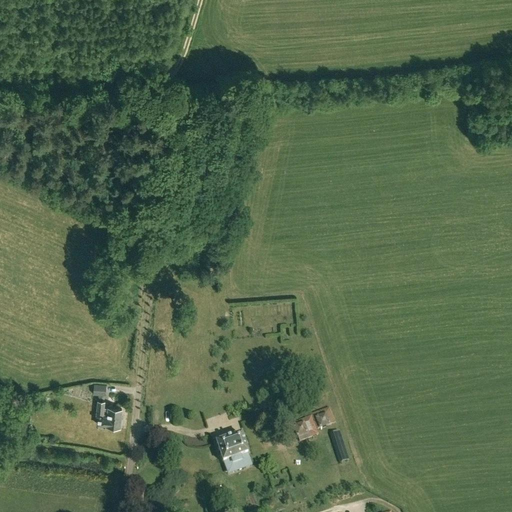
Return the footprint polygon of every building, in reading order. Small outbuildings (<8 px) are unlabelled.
[(105,395),(106,390),(106,385),(94,383),(93,394),(105,395)] [(98,416),(98,424),(107,424),(107,426),(121,427),(123,409),(108,408),(108,413),(105,412),(105,402),(98,401),(97,416),(98,416)] [(331,406),(310,413),(291,421),(299,442),(319,434),(317,429),(337,422),(331,406)] [(339,431),(331,434),(340,463),(349,460),(339,431)] [(250,465),(246,455),(249,454),(241,434),(216,444),(224,463),(232,460),(235,471),(250,465)]
